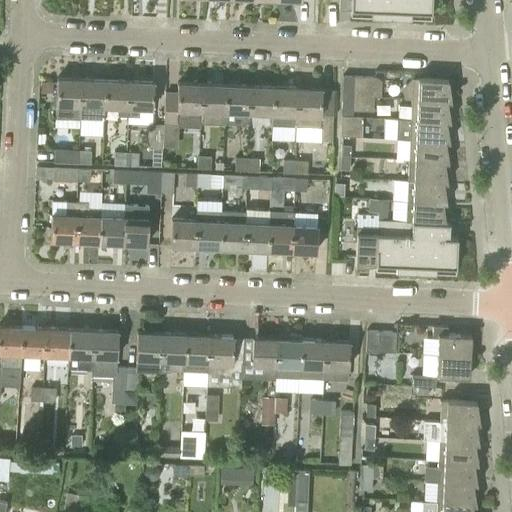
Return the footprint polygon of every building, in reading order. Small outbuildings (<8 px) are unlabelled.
[(339,0),(339,9),(351,9),(351,15),(431,18),(432,0),(339,0)] [(354,76),(343,75),(341,115),(353,116),(353,111),(354,76)] [(363,111),(364,75),(354,76),(353,111),(363,111)] [(376,76),(364,75),(363,111),(373,111),(374,96),(381,97),(382,80),(376,76)] [(56,117),(80,118),(82,78),(58,77),(56,117)] [(412,98),(447,100),(451,100),(448,78),(413,77),(412,98)] [(82,78),(80,118),(104,119),(105,106),(106,79),(82,78)] [(106,79),(105,106),(118,107),(118,115),(128,115),(129,80),(106,79)] [(129,80),(128,115),(139,116),(139,108),(153,108),(154,81),(129,80)] [(41,81),(41,91),(53,92),(54,81),(41,81)] [(200,123),(202,83),(178,82),(178,90),(165,89),(163,124),(162,143),(175,144),(176,122),(200,123)] [(224,124),(224,122),(226,84),(202,83),(200,123),(224,124)] [(248,123),(249,112),(250,85),(226,84),(224,122),(248,123)] [(273,113),(274,86),(250,85),(249,112),(273,113)] [(296,127),(297,87),(274,86),(273,113),(272,126),(296,127)] [(297,87),(296,127),(319,128),(318,140),(333,140),(334,114),(321,114),(322,88),(297,87)] [(411,118),(446,120),(446,121),(450,121),(447,100),(412,98),(411,118)] [(362,137),(363,117),(342,116),(341,136),(362,137)] [(445,141),(449,141),(446,121),(446,120),(411,118),(398,118),(397,138),(410,139),(445,141)] [(162,148),(162,143),(163,124),(150,123),(149,147),(162,148)] [(444,161),(448,161),(445,141),(410,139),(409,159),(444,161)] [(342,143),(341,156),(351,156),(351,144),(342,143)] [(78,162),(79,150),(55,148),(54,161),(78,162)] [(79,150),(78,162),(90,163),(91,150),(79,150)] [(114,164),(127,164),(127,151),(115,151),(114,164)] [(127,151),(127,164),(139,165),(139,152),(127,151)] [(211,168),(211,154),(198,154),(198,168),(211,168)] [(235,169),(247,170),(248,156),(236,156),(235,169)] [(248,156),(247,170),(260,170),(261,157),(248,156)] [(351,156),(341,156),(341,169),(351,169),(351,156)] [(295,172),(296,158),(283,158),(283,172),(295,172)] [(296,158),(295,172),(308,173),(308,159),(296,158)] [(443,181),(444,182),(447,182),(444,161),(409,159),(408,180),(443,181)] [(54,179),(77,180),(78,167),(54,166),(54,179)] [(78,167),(77,180),(89,180),(90,167),(78,167)] [(113,181),(125,181),(125,169),(114,168),(113,181)] [(137,169),(125,169),(125,181),(137,182),(137,169)] [(161,170),(137,169),(137,182),(148,183),(148,190),(160,191),(161,170)] [(161,170),(160,191),(173,192),(174,171),(161,170)] [(185,184),(197,185),(198,172),(186,172),(185,184)] [(198,172),(197,185),(210,185),(210,172),(198,172)] [(223,186),(245,187),(246,174),(224,173),(223,186)] [(246,174),(245,187),(269,188),(270,175),(246,174)] [(270,175),(269,188),(293,189),(294,176),(270,175)] [(294,176),(293,189),(307,190),(307,177),(294,176)] [(344,196),(345,177),(336,176),(335,196),(344,196)] [(443,202),(447,202),(444,182),(443,181),(408,180),(407,200),(443,202)] [(368,209),(378,210),(379,199),(369,198),(368,209)] [(378,210),(378,219),(388,219),(388,199),(379,199),(378,210)] [(75,240),(77,200),(68,200),(67,213),(52,212),(51,239),(75,240)] [(99,242),(100,206),(89,206),(89,201),(77,200),(75,240),(99,242)] [(407,220),(406,220),(445,222),(445,221),(443,202),(407,200),(407,220)] [(124,216),(123,216),(122,243),(147,244),(149,204),(125,203),(124,216)] [(151,237),(160,237),(159,205),(149,205),(151,237)] [(122,243),(123,216),(100,215),(101,206),(100,206),(99,242),(122,243)] [(219,247),(220,210),(196,209),(196,219),(195,246),(219,247)] [(290,250),(292,223),(292,210),(269,209),(268,222),(267,249),(290,250)] [(243,248),(244,221),(244,211),(220,210),(219,247),(243,248)] [(195,246),(196,219),(172,218),(171,245),(195,246)] [(378,226),(376,263),(376,269),(456,273),(458,236),(449,236),(450,221),(445,221),(445,222),(406,220),(407,220),(388,219),(378,219),(378,226)] [(267,249),(268,222),(244,221),(243,248),(267,249)] [(292,223),(290,250),(316,252),(318,225),(292,223)] [(378,226),(357,225),(356,265),(376,262),(376,263),(378,226)] [(0,351),(1,352),(1,366),(19,366),(20,352),(21,325),(0,324),(0,351)] [(438,338),(437,354),(470,355),(471,334),(460,333),(460,331),(447,333),(448,325),(433,324),(432,338),(438,338)] [(44,353),(45,327),(21,325),(20,352),(44,353)] [(68,355),(69,328),(45,327),(44,353),(68,355)] [(92,368),(93,329),(69,328),(68,355),(67,367),(92,368)] [(124,402),(124,391),(125,366),(116,366),(118,330),(93,329),(92,368),(91,374),(113,375),(111,410),(117,410),(114,407),(114,402),(124,402)] [(378,351),(379,330),(367,330),(366,351),(378,351)] [(396,331),(379,330),(378,351),(395,352),(395,348),(400,348),(400,341),(396,341),(396,331)] [(160,371),(160,370),(162,332),(137,331),(135,367),(125,366),(124,391),(138,391),(138,371),(160,371)] [(184,369),(185,333),(162,332),(160,370),(171,370),(171,368),(184,369)] [(208,370),(209,334),(185,333),(184,369),(208,370)] [(241,386),(241,377),(242,359),(232,359),(233,335),(209,334),(208,370),(207,384),(241,386)] [(275,378),(275,376),(277,337),(253,336),(252,360),(242,359),(241,377),(275,378)] [(299,377),(300,338),(277,337),(275,376),(299,377)] [(322,378),(324,339),(300,338),(299,377),(322,378)] [(324,339),(322,378),(348,379),(350,340),(324,339)] [(470,355),(437,354),(436,375),(445,375),(458,378),(458,376),(469,376),(470,355)] [(41,399),(42,386),(43,370),(40,370),(39,386),(31,385),(31,399),(41,399)] [(436,387),(436,375),(412,374),(412,386),(436,387)] [(273,424),(274,411),(274,395),(275,385),(268,384),(268,395),(263,395),(261,424),(273,424)] [(42,386),(41,399),(56,400),(56,387),(42,386)] [(137,403),(138,391),(124,391),(124,402),(125,402),(137,403)] [(158,405),(159,392),(147,391),(146,405),(158,405)] [(206,394),(206,411),(205,419),(218,420),(219,394),(206,394)] [(274,395),(274,411),(286,412),(287,396),(274,395)] [(322,412),(323,399),(311,399),(311,412),(322,412)] [(335,399),(323,399),(322,412),(334,413),(335,399)] [(440,399),(440,420),(475,422),(479,422),(476,401),(440,399)] [(124,402),(114,402),(114,407),(117,410),(119,413),(124,413),(125,402),(124,402)] [(376,416),(376,402),(366,402),(366,415),(376,416)] [(350,464),(353,410),(342,409),(339,464),(350,464)] [(196,419),(196,431),(203,431),(204,419),(196,419)] [(475,422),(440,420),(439,440),(474,442),(475,443),(478,443),(475,422)] [(365,436),(375,436),(375,424),(366,423),(365,436)] [(24,427),(24,442),(38,442),(39,428),(24,427)] [(69,434),(69,448),(81,449),(81,434),(69,434)] [(375,436),(365,436),(364,448),(374,449),(375,436)] [(474,442),(439,440),(438,461),(474,462),(474,463),(477,463),(475,443),(474,442)] [(267,456),(267,442),(254,442),(254,456),(267,456)] [(179,456),(180,447),(180,446),(166,445),(165,455),(179,456)] [(180,447),(179,456),(201,457),(202,448),(180,447)] [(0,457),(0,480),(8,481),(9,471),(10,458),(1,457),(0,457)] [(474,462),(438,461),(437,481),(473,483),(476,483),(474,463),(474,462)] [(187,474),(188,463),(173,463),(173,473),(187,474)] [(204,464),(188,463),(187,474),(204,474),(204,464)] [(363,476),(373,477),(373,464),(364,464),(363,476)] [(219,481),(234,480),(233,467),(218,468),(219,481)] [(288,470),(287,493),(295,494),(296,470),(288,470)] [(373,477),(363,476),(363,489),(372,489),(373,477)] [(473,483),(437,481),(436,501),(472,503),(472,504),(476,504),(473,483)] [(86,511),(111,511),(113,501),(70,493),(67,508),(86,511)] [(307,511),(308,501),(295,500),(294,511),(307,511)] [(472,503),(436,501),(423,501),(422,511),(473,511),(472,504),(472,503)]
